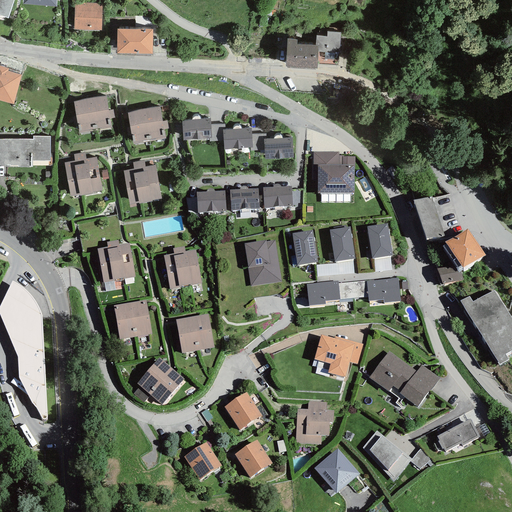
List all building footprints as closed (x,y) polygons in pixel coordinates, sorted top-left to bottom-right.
[(0,0),(0,14),(8,17),(13,0),(0,0)] [(74,29),(101,30),(102,3),(75,2),(74,29)] [(117,28),(117,52),(152,52),(152,28),(117,28)] [(344,35),(323,35),(323,66),(345,66),(344,35)] [(301,38),(291,38),(291,66),(320,65),(320,44),(301,44),(301,38)] [(0,99),(13,103),(21,73),(8,69),(8,67),(0,64),(0,99)] [(106,95),(73,101),(76,116),(73,116),(74,125),(77,124),(79,133),(111,127),(106,95)] [(159,106),(127,112),(130,127),(126,127),(128,136),(131,135),(133,144),(165,138),(159,106)] [(210,116),(200,117),(199,116),(199,115),(197,114),(196,114),(194,114),(193,115),(192,116),(192,118),(182,118),(183,137),(211,135),(210,116)] [(251,126),(241,127),(241,126),(240,125),(238,124),(237,123),(235,124),(234,125),(233,126),(233,127),(223,128),(224,146),(253,144),(251,126)] [(292,135),(281,136),(281,135),(281,134),(279,133),(278,133),(276,133),(275,134),(274,135),(274,137),(263,137),(265,156),(293,154),(292,135)] [(33,139),(0,138),(0,164),(18,165),(18,167),(32,167),(32,160),(50,160),(50,136),(33,136),(33,139)] [(75,160),(64,162),(70,195),(102,189),(96,156),(86,157),(85,152),(73,154),(75,160)] [(339,154),(313,155),(313,183),(315,183),(315,191),(317,191),(317,199),(354,198),(354,170),(355,170),(354,159),(343,159),(343,158),(339,158),(339,154)] [(134,168),(123,170),(129,204),(162,198),(155,164),(145,166),(144,160),(133,162),(134,168)] [(291,190),(281,191),(280,191),(280,189),(278,188),(277,188),(275,188),(274,189),(273,191),(273,192),(263,192),(264,211),(292,209),(291,190)] [(258,193),(248,194),(248,193),(247,192),(245,191),(244,190),(242,191),(241,192),(240,193),(240,194),(230,195),(231,213),(259,211),(258,193)] [(225,195),(214,196),(214,195),(213,194),(212,193),(211,193),(209,193),(208,194),(207,195),(206,196),(196,197),(198,216),(226,214),(225,195)] [(431,203),(413,209),(426,250),(445,243),(431,203)] [(387,229),(367,232),(372,264),(392,261),(387,229)] [(349,233),(329,236),(334,268),(355,265),(349,233)] [(312,236),(291,239),(297,271),(317,268),(312,236)] [(462,281),(486,264),(467,238),(444,256),(462,281)] [(108,252),(97,254),(103,288),(135,282),(129,248),(119,250),(118,244),(106,246),(108,252)] [(250,289),(281,284),(275,244),(244,249),(250,289)] [(174,259),(163,261),(169,295),(201,289),(195,255),(185,257),(184,251),(173,253),(174,259)] [(368,283),(338,286),(340,304),(368,302),(366,286),(368,285),(368,283)] [(368,285),(366,286),(368,302),(368,308),(383,307),(383,310),(400,309),(398,283),(368,285)] [(338,284),(306,287),(309,313),(325,312),(325,308),(340,307),(340,304),(338,286),(338,284)] [(16,289),(12,287),(0,311),(0,321),(17,362),(18,383),(32,409),(36,413),(42,424),(43,425),(45,425),(46,424),(47,423),(42,322),(40,317),(38,313),(36,309),(34,305),(31,302),(28,298),(24,295),(20,291),(16,289)] [(469,301),(459,307),(499,371),(508,365),(505,359),(511,354),(511,321),(493,292),(472,305),(469,301)] [(119,345),(152,339),(146,306),(113,311),(119,345)] [(182,359),(214,353),(208,320),(175,325),(182,359)] [(333,344),(320,341),(314,365),(330,370),(327,379),(345,384),(350,366),(357,368),(363,348),(334,340),(333,344)] [(417,374),(389,354),(369,383),(389,397),(393,392),(401,397),(399,400),(418,413),(440,381),(422,368),(417,374)] [(162,411),(185,385),(159,363),(137,389),(162,411)] [(239,435),(261,420),(245,397),(223,411),(239,435)] [(307,413),(297,413),(295,446),(320,447),(321,441),(328,441),(329,429),(333,430),(334,415),(326,414),(327,404),(308,403),(307,413)] [(470,424),(437,442),(439,447),(438,447),(442,455),(443,454),(445,458),(461,449),(462,452),(480,443),(470,424)] [(376,434),(362,451),(393,485),(410,464),(420,472),(431,462),(420,451),(411,462),(376,434)] [(249,482),(271,468),(256,444),(234,459),(249,482)] [(199,485),(221,470),(205,447),(183,461),(199,485)] [(337,454),(313,475),(336,502),(360,482),(337,454)]
